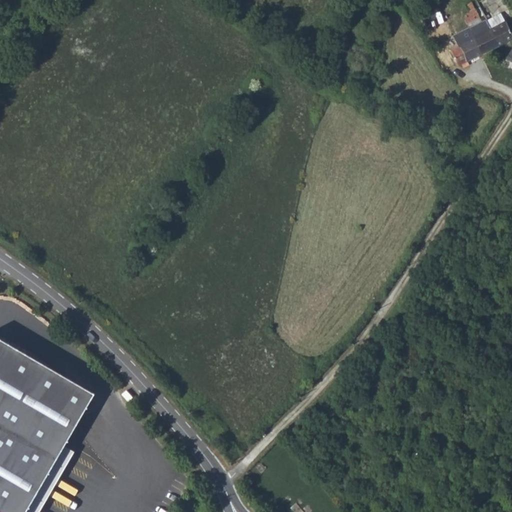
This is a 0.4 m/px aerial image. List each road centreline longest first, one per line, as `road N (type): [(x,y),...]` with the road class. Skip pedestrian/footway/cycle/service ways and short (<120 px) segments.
road 1 (unclassified): [(225,485),(364,347),(511,125)]
road 2 (tertiary): [(0,258),(108,346),(225,485)]
